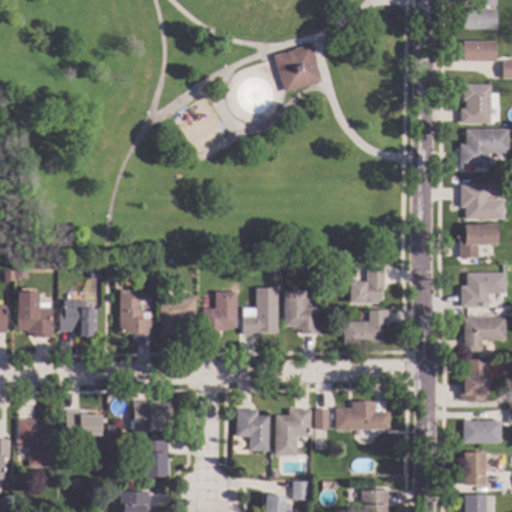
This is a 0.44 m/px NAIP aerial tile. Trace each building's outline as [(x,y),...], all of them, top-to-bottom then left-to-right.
[(493,30),(461,29),(461,10),(494,10),(493,30)] [(493,62),(461,62),(461,43),(493,43),(493,62)] [(320,82),(282,94),(270,56),(308,44),(320,82)] [(511,79),(500,79),(500,63),(505,63),(511,63),(511,79)] [(488,95),(496,95),(496,107),(488,107),(488,124),(458,124),(458,110),(463,110),(463,101),(461,101),(461,85),(488,86),(488,95)] [(506,154),(487,153),(486,167),(458,167),(458,145),(463,146),(464,131),(506,132),(506,154)] [(485,201),(502,201),(502,220),(462,220),(462,208),(458,208),(458,187),(485,187),(485,201)] [(494,245),(476,245),(476,259),(457,259),(457,237),(462,237),(462,226),(494,227),(494,245)] [(382,291),(378,291),(378,304),(348,304),(347,283),(365,283),(365,270),(382,270),(382,291)] [(12,282),(3,282),(3,272),(11,272),(12,282)] [(503,294),(486,294),(485,308),(458,308),(458,287),(464,288),(464,275),(503,275),(503,294)] [(31,294),(36,294),(36,304),(46,303),(47,309),(49,309),(49,328),(50,328),(50,338),(31,338),(31,335),(24,335),(24,332),(15,332),(14,293),(19,293),(19,290),(31,289),(31,294)] [(137,311),(140,310),(140,313),(149,313),(149,336),(130,337),(130,333),(116,333),(116,292),(137,292),(137,311)] [(303,309),(314,309),(315,335),(299,335),(299,331),(291,332),(291,328),(283,328),(282,293),(303,292),(303,309)] [(234,329),(223,329),(223,332),(216,332),(217,336),(201,336),(200,310),(213,310),(213,294),(233,293),(234,329)] [(275,334),(260,334),(260,336),(241,336),(240,310),(253,310),(253,295),(274,295),(275,334)] [(193,322),(175,322),(175,337),(158,337),(157,300),(192,299),(193,322)] [(83,311),(92,310),(93,338),(72,338),(72,332),(58,332),(58,309),(61,308),(61,302),(83,301),(83,311)] [(385,331),(380,331),(380,344),(342,345),(341,324),(366,323),(366,311),(385,311),(385,331)] [(503,341),(479,341),(479,355),(461,355),(462,320),(503,320),(503,341)] [(485,401),(457,400),(457,372),(463,372),(463,361),(485,361),(485,401)] [(168,431),(131,432),(131,402),(167,402),(168,431)] [(373,414),(386,413),(386,430),(367,431),(367,437),(353,438),(353,431),(333,431),(332,410),(349,409),(349,403),(373,403),(373,414)] [(255,416),(265,416),(266,452),(247,453),(246,438),(234,438),(234,410),(255,410),(255,416)] [(307,437),(293,438),(293,456),(274,457),(273,417),(286,417),(286,411),(307,410),(307,437)] [(325,430),(312,430),(312,411),(325,411),(325,430)] [(84,418),(98,418),(98,436),(88,436),(88,440),(63,440),(63,412),(84,412),(84,418)] [(38,429),(49,429),(50,467),(26,467),(25,448),(15,448),(14,422),(38,421),(38,429)] [(497,444),(460,444),(461,422),(497,423),(497,444)] [(112,434),(105,434),(105,426),(113,426),(112,434)] [(166,477),(142,478),(142,457),(137,457),(136,443),(166,442),(166,477)] [(482,486),(461,486),(461,455),(483,455),(482,486)] [(306,499),(291,499),(291,483),(306,482),(306,499)] [(383,508),(382,508),(382,511),(360,511),(360,508),(358,508),(357,492),(383,492),(383,508)] [(145,511),(120,511),(118,511),(118,493),(145,493),(145,511)] [(280,511),(263,511),(263,496),(280,496),(280,511)] [(482,511),(461,511),(462,497),(482,497),(482,511)]
